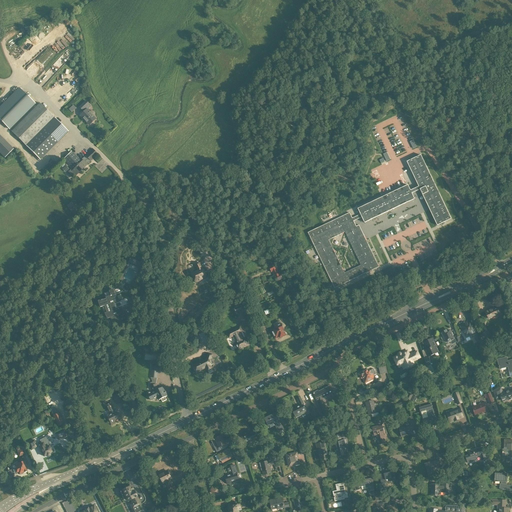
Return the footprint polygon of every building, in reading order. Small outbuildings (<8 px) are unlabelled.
[(52,19),(47,23),(52,28),(56,25),(52,19)] [(28,38),(24,43),(30,47),(33,43),(28,38)] [(63,46),(62,45),(64,43),(60,38),(52,44),(57,50),(63,46)] [(73,87),(67,93),(70,96),(76,91),(73,87)] [(35,103),(19,88),(0,107),(0,120),(9,129),(34,103),(35,103)] [(88,105),(89,104),(85,101),(79,107),(82,110),(84,112),(79,115),(89,125),(95,119),(87,110),(90,107),(88,105)] [(11,131),(25,146),(40,160),(68,132),(39,103),(11,131)] [(13,150),(0,137),(0,154),(4,159),(13,150)] [(82,159),(83,160),(81,161),(71,151),(63,159),(73,169),(72,170),(71,169),(68,172),(71,174),(73,173),(76,175),(87,164),(90,161),(98,154),(92,148),(85,155),(85,156),(82,159)] [(352,218),(350,213),(308,233),(335,288),(379,267),(359,225),(356,227),(354,221),(362,217),(365,223),(389,211),(414,199),(412,193),(416,191),(420,190),(437,226),(451,219),(421,155),(407,162),(419,187),(415,189),(410,191),(408,185),(358,209),(361,214),(352,218)] [(79,213),(77,210),(71,202),(67,205),(75,216),(79,213)] [(203,253),(210,250),(215,248),(213,244),(201,248),(203,253)] [(207,278),(203,269),(202,269),(199,263),(195,265),(198,271),(191,274),(193,279),(193,280),(193,282),(194,282),(195,283),(207,278)] [(274,276),(277,282),(282,279),(280,274),(279,274),(277,270),(277,269),(275,264),(269,267),(272,272),(275,276),(274,276)] [(115,295),(122,292),(117,289),(104,294),(106,299),(102,300),(99,301),(102,307),(104,306),(107,305),(110,312),(105,314),(106,316),(107,319),(117,315),(117,314),(122,312),(120,308),(115,310),(113,303),(117,301),(115,295)] [(231,308),(235,317),(239,315),(238,312),(241,310),(242,313),(246,311),(242,303),(231,308)] [(485,313),(486,315),(485,316),(486,318),(487,318),(488,319),(489,320),(492,318),(491,317),(500,313),(498,309),(496,309),(495,309),(494,308),(485,313)] [(275,328),(275,329),(271,331),(275,339),(279,337),(280,338),(285,336),(283,330),(284,330),(281,324),(281,325),(279,321),(274,324),(276,327),(275,328)] [(461,327),(465,335),(468,334),(469,335),(475,334),(473,323),(468,324),(468,323),(461,327)] [(236,343),(234,344),(238,350),(249,345),(245,338),(243,339),(240,333),(242,332),(240,328),(227,334),(229,338),(233,336),(236,343)] [(443,342),(445,340),(446,343),(450,341),(452,344),(457,342),(457,343),(460,341),(458,336),(455,338),(453,339),(450,331),(446,333),(445,332),(443,333),(443,334),(442,334),(444,337),(441,338),(443,342)] [(205,336),(200,338),(202,342),(207,344),(210,350),(215,348),(209,334),(205,336)] [(426,347),(425,347),(426,350),(422,351),(425,363),(430,361),(429,356),(437,352),(437,353),(435,348),(436,347),(432,339),(424,343),(426,347)] [(409,356),(407,351),(402,354),(401,354),(401,353),(400,353),(399,353),(399,354),(398,354),(398,355),(398,356),(394,358),(398,368),(404,365),(406,369),(414,365),(412,362),(420,358),(417,352),(409,356)] [(212,355),(209,354),(207,359),(193,366),(196,372),(206,367),(209,373),(213,371),(210,365),(213,364),(211,361),(210,360),(212,355)] [(508,367),(510,377),(511,376),(511,360),(507,362),(506,358),(498,360),(500,369),(508,367)] [(159,367),(151,366),(150,378),(151,378),(154,385),(150,387),(153,392),(151,393),(150,393),(148,393),(148,394),(147,394),(150,400),(157,397),(159,400),(161,399),(162,402),(166,400),(165,397),(167,396),(166,394),(166,393),(166,392),(165,392),(163,388),(158,390),(156,384),(157,379),(159,367)] [(379,368),(381,375),(387,373),(386,366),(379,368)] [(359,375),(361,379),(363,378),(365,383),(375,378),(373,376),(376,374),(373,369),(370,371),(369,370),(367,371),(367,370),(363,372),(364,373),(359,375)] [(332,392),(330,387),(319,393),(318,391),(314,393),(314,392),(313,393),(317,400),(320,410),(321,409),(321,412),(326,411),(322,397),(329,394),(330,396),(333,395),(332,392)] [(511,397),(511,389),(505,392),(504,391),(501,392),(500,388),(493,391),(494,394),(496,393),(498,398),(501,397),(502,401),(508,399),(509,400),(511,399),(511,397)] [(458,404),(464,402),(460,391),(454,393),(458,404)] [(112,396),(116,404),(122,401),(118,393),(112,396)] [(413,396),(409,394),(407,399),(406,401),(396,406),(398,410),(408,405),(413,396)] [(300,406),(292,410),(296,418),(302,415),(300,413),(306,410),(303,405),(304,404),(300,397),(297,399),(300,406)] [(369,415),(372,415),(372,417),(378,416),(378,415),(379,414),(378,413),(376,413),(375,408),(378,407),(377,403),(374,404),(373,401),(366,403),(369,415)] [(112,402),(104,405),(111,421),(119,418),(112,402)] [(472,407),(475,415),(482,413),(489,411),(486,402),(472,407)] [(419,408),(424,427),(432,425),(432,423),(436,422),(435,416),(434,416),(434,415),(435,415),(432,404),(419,408)] [(49,409),(53,415),(58,413),(55,406),(49,409)] [(308,408),(313,417),(317,415),(312,406),(308,408)] [(447,414),(450,422),(455,420),(455,421),(459,420),(458,419),(463,417),(460,409),(447,414)] [(63,424),(58,413),(52,416),(58,426),(63,424)] [(268,426),(274,423),(278,432),(283,429),(279,420),(280,420),(276,413),(273,414),(273,415),(265,419),(268,426)] [(251,430),(243,434),(247,442),(258,436),(254,429),(251,422),(248,423),(251,430)] [(413,435),(410,424),(410,422),(405,424),(404,424),(405,428),(399,429),(401,437),(406,435),(406,436),(413,435)] [(383,433),(384,433),(382,425),(372,428),(374,436),(377,435),(379,445),(386,443),(385,440),(384,440),(383,433)] [(66,435),(64,430),(55,434),(58,440),(66,435)] [(335,440),(335,443),(337,442),(341,456),(348,454),(346,447),(347,447),(346,440),(341,441),(340,434),(334,436),(335,439),(335,440)] [(215,439),(214,440),(214,441),(215,440),(220,450),(227,447),(226,444),(221,436),(218,438),(217,437),(215,438),(215,439)] [(49,446),(50,446),(48,443),(45,437),(39,440),(41,444),(38,446),(44,457),(46,456),(48,457),(49,456),(50,454),(52,453),(52,452),(54,451),(52,447),(50,448),(49,446)] [(37,447),(33,439),(27,442),(31,450),(37,447)] [(507,461),(511,461),(511,440),(504,440),(504,445),(504,448),(507,448),(507,449),(502,449),(502,456),(507,456),(507,461)] [(325,454),(324,451),(326,450),(324,442),(316,444),(318,451),(314,452),(316,460),(324,458),(323,454),(325,454)] [(482,461),(486,459),(485,455),(483,447),(469,452),(470,455),(465,456),(467,463),(472,462),(471,458),(475,457),(476,457),(480,455),(482,461)] [(218,455),(222,463),(233,458),(232,456),(229,450),(218,455)] [(286,455),(289,467),(300,464),(299,463),(300,463),(299,462),(297,455),(291,456),(291,455),(290,456),(290,454),(286,455)] [(271,460),(268,461),(261,463),(264,475),(271,473),(270,466),(273,464),(275,467),(279,465),(274,456),(270,458),(271,460)] [(424,464),(428,475),(434,473),(432,467),(437,466),(437,467),(441,466),(439,460),(431,462),(424,464)] [(27,471),(24,466),(26,465),(24,461),(19,463),(18,462),(16,464),(15,465),(16,467),(12,469),(8,471),(10,476),(14,474),(18,472),(20,474),(21,475),(23,473),(24,472),(27,471)] [(226,480),(225,480),(225,481),(225,482),(225,483),(226,483),(227,483),(227,485),(239,481),(237,473),(234,465),(226,467),(229,474),(227,475),(228,476),(225,477),(226,480)] [(167,487),(170,493),(176,490),(173,484),(172,485),(170,480),(172,479),(170,475),(171,474),(170,472),(168,472),(168,471),(164,473),(163,472),(158,475),(163,484),(166,482),(168,487),(167,487)] [(396,481),(395,476),(394,472),(385,474),(384,473),(379,475),(381,484),(379,484),(380,490),(383,489),(388,488),(387,483),(389,482),(392,484),(394,481),(395,481),(396,482),(396,481)] [(494,482),(501,482),(501,484),(500,484),(499,488),(511,490),(511,485),(506,485),(506,482),(507,482),(507,474),(502,473),(501,473),(495,473),(495,478),(494,478),(494,480),(495,480),(494,482)] [(369,488),(370,491),(375,490),(372,478),(365,480),(364,478),(356,480),(358,488),(366,486),(366,488),(369,488)] [(443,486),(439,486),(439,484),(432,484),(431,496),(439,496),(439,492),(449,493),(449,481),(443,481),(443,486)] [(334,498),(335,501),(345,499),(344,497),(346,497),(344,483),(335,485),(336,485),(337,491),(333,492),(333,491),(333,492),(334,496),(334,497),(334,498)] [(139,511),(143,510),(131,485),(127,487),(126,487),(124,488),(124,489),(122,490),(120,491),(122,495),(124,494),(128,501),(131,499),(135,506),(132,508),(133,511),(139,511)] [(306,508),(305,504),(307,504),(306,499),(301,500),(301,498),(294,499),(295,506),(296,506),(297,511),(303,510),(303,509),(306,508)] [(271,506),(271,507),(272,510),(272,509),(277,508),(277,510),(284,508),(285,510),(290,509),(288,502),(283,503),(282,499),(274,500),(274,499),(270,500),(271,506)] [(507,511),(508,510),(506,510),(506,508),(506,501),(491,500),(491,504),(498,504),(498,510),(500,511),(499,511),(507,511)] [(373,511),(376,511),(380,511),(388,511),(393,511),(394,511),(397,510),(396,505),(389,506),(388,502),(384,503),(378,504),(377,501),(369,502),(370,506),(372,506),(373,511)]
